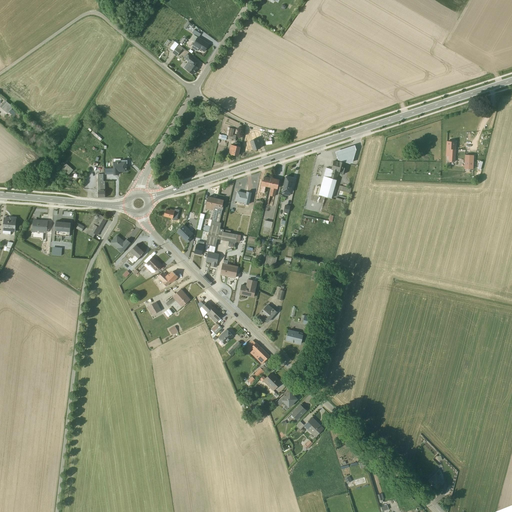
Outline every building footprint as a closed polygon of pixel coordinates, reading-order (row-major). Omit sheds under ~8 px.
[(197,51),(199,48),(204,52),(204,51),(209,44),(198,38),(200,34),(194,30),(192,33),(193,34),(193,35),(194,35),(191,40),(194,42),(191,48),(197,51)] [(183,48),(178,45),(172,53),(177,56),(183,48)] [(184,68),(193,75),(198,68),(195,66),(198,63),(186,54),(183,58),(189,62),(184,68)] [(9,104),(6,101),(0,107),(8,113),(12,109),(9,107),(10,105),(9,104)] [(231,139),(235,140),(236,136),(233,135),(234,129),(229,128),(228,127),(226,135),(228,136),(228,139),(231,139)] [(256,139),(254,132),(251,134),(252,137),(250,138),(251,141),(250,141),(253,151),(260,148),(258,143),(259,143),(257,139),(256,139)] [(454,162),(456,142),(446,142),(446,156),(449,157),(449,161),(454,162)] [(230,145),(228,154),(238,156),(240,144),(234,143),(234,146),(230,145)] [(354,144),(334,150),(338,158),(348,162),(352,161),(355,149),(354,144)] [(191,146),(191,155),(201,155),(201,146),(191,146)] [(473,156),(465,155),(464,169),(473,169),(473,156)] [(110,169),(110,173),(114,173),(114,175),(118,174),(118,171),(126,171),(125,164),(127,164),(127,160),(120,161),(120,159),(113,159),(113,162),(113,169),(110,169)] [(341,173),(344,163),(339,162),(339,163),(334,161),(331,169),(326,168),(318,195),(331,198),(338,172),(341,173)] [(73,170),(66,164),(62,168),(69,175),(73,170)] [(268,187),(270,178),(264,177),(263,181),(262,181),(261,186),(260,193),(264,193),(265,187),(268,187)] [(293,178),(286,177),(282,194),(289,196),(293,178)] [(269,196),(274,197),(276,189),(277,189),(279,180),(270,178),(268,187),(271,188),(269,196)] [(237,192),(235,201),(244,203),(243,204),(248,205),(250,193),(247,192),(246,194),(237,192)] [(216,199),(208,197),(205,209),(213,211),(216,199)] [(223,201),(216,199),(211,221),(219,223),(221,214),(223,205),(222,205),(223,201)] [(170,211),(165,210),(164,216),(173,218),(172,219),(176,220),(179,210),(175,209),(174,211),(170,210),(170,211)] [(180,209),(177,216),(184,218),(187,211),(180,209)] [(95,220),(89,230),(90,231),(87,235),(93,238),(95,234),(97,235),(106,219),(100,215),(97,220),(96,220),(95,220)] [(4,218),(3,234),(10,234),(10,231),(15,232),(16,218),(11,218),(11,219),(9,219),(9,218),(4,218)] [(33,220),(32,232),(46,233),(47,221),(43,220),(33,220)] [(55,221),(54,235),(69,237),(70,222),(55,221)] [(220,229),(221,223),(219,223),(211,221),(206,245),(215,247),(217,239),(221,240),(223,230),(220,229)] [(84,227),(79,224),(76,229),(81,232),(84,227)] [(193,234),(184,225),(177,232),(187,243),(191,239),(190,237),(193,234)] [(223,232),(221,240),(229,241),(228,246),(234,247),(235,243),(236,243),(236,242),(239,243),(240,235),(223,232)] [(116,236),(111,243),(117,248),(116,249),(121,253),(129,243),(126,240),(124,242),(116,236)] [(201,255),(204,242),(197,241),(194,253),(201,255)] [(4,247),(3,251),(8,252),(12,243),(8,242),(6,247),(4,247)] [(125,256),(128,259),(132,263),(134,261),(135,262),(143,253),(135,245),(125,256)] [(215,247),(209,246),(206,262),(211,263),(211,266),(216,267),(219,254),(214,253),(215,247)] [(52,248),(52,255),(61,256),(62,249),(52,248)] [(150,255),(144,261),(146,263),(144,266),(151,273),(154,273),(155,272),(156,272),(162,266),(158,262),(157,262),(150,255)] [(277,258),(266,255),(264,265),(275,267),(277,258)] [(224,260),(223,260),(223,263),(220,275),(235,278),(237,266),(227,264),(227,261),(224,260)] [(162,283),(166,287),(170,282),(171,283),(177,277),(172,272),(169,275),(168,274),(167,276),(163,272),(157,277),(162,283)] [(241,285),(239,294),(253,297),(256,281),(247,279),(246,285),(241,285)] [(190,300),(181,289),(172,297),(181,307),(190,300)] [(212,307),(206,302),(203,305),(201,302),(204,299),(202,298),(199,301),(200,302),(197,304),(199,309),(203,317),(212,307)] [(161,311),(156,302),(147,307),(152,316),(161,311)] [(277,312),(268,304),(259,314),(263,317),(264,317),(265,318),(264,319),(267,322),(277,312)] [(212,320),(215,323),(222,316),(213,307),(206,314),(209,317),(209,316),(213,320),(212,320)] [(164,312),(168,317),(172,314),(169,309),(164,312)] [(308,317),(302,315),(300,320),(303,321),(302,324),(306,325),(308,317)] [(220,326),(217,324),(210,331),(212,333),(211,335),(212,337),(222,328),(220,326)] [(218,338),(224,344),(233,336),(226,329),(218,338)] [(288,330),(286,338),(293,340),(292,343),(293,342),(300,344),(302,335),(302,333),(288,330)] [(269,356),(255,343),(252,340),(248,344),(251,347),(251,348),(253,350),(250,353),(261,364),(269,356)] [(228,352),(230,355),(241,345),(238,341),(232,347),(228,352)] [(265,369),(262,366),(260,368),(254,374),(258,377),(264,372),(263,371),(265,369)] [(280,383),(270,373),(263,381),(272,391),(280,383)] [(276,403),(279,405),(282,403),(285,406),(284,407),(286,409),(296,399),(287,390),(283,394),(284,395),(276,403)] [(297,420),(306,411),(303,408),(305,407),(301,403),(297,407),(290,414),(292,416),(291,417),(292,418),(293,418),(293,417),(297,420)] [(315,437),(323,429),(311,418),(304,425),(301,422),(296,426),(300,429),(303,426),(315,437)] [(313,443),(309,440),(305,444),(303,446),(306,449),(313,443)] [(444,481),(436,473),(428,481),(436,488),(444,481)]
